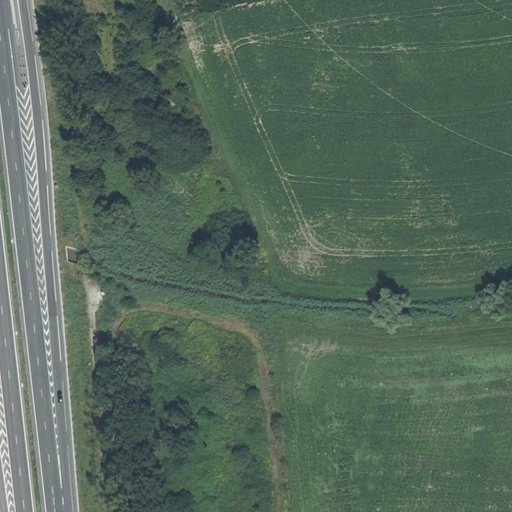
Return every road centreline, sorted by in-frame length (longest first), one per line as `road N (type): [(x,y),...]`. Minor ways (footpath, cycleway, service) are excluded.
road 1 (motorway): [(69,511),(23,0)]
road 2 (motorway): [(54,511),(0,37)]
road 3 (track): [(85,240),(50,0)]
road 4 (track): [(110,511),(87,275)]
road 5 (motorway): [(0,291),(22,511)]
road 6 (track): [(281,511),(264,360)]
